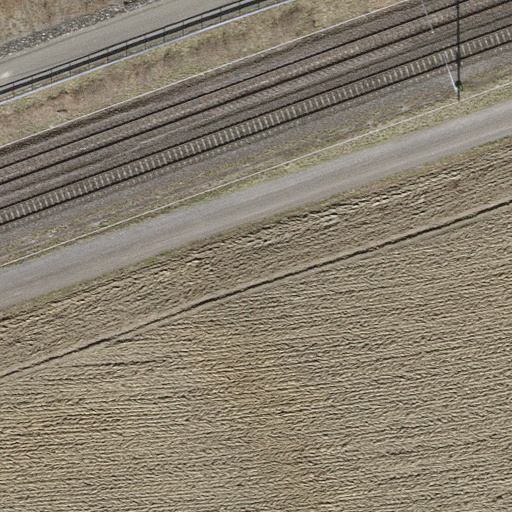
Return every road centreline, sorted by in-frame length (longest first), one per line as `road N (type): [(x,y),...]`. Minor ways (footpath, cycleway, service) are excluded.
road 1 (track): [(0,293),(511,112)]
road 2 (track): [(233,0),(0,81)]
